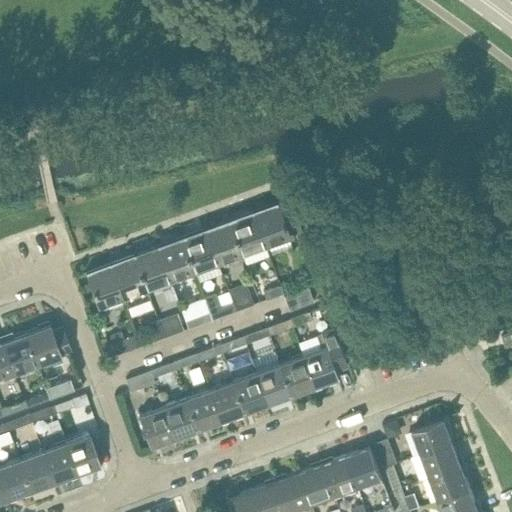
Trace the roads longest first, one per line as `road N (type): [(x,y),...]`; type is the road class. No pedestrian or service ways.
road 1 (residential): [(511,428),(482,391),(440,381),(137,486)]
road 2 (residential): [(137,486),(58,268),(0,289)]
